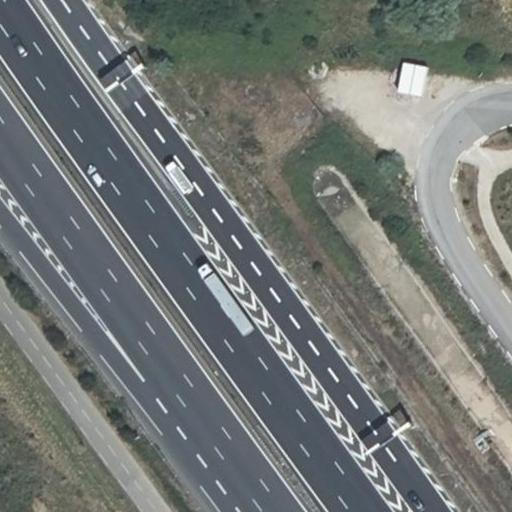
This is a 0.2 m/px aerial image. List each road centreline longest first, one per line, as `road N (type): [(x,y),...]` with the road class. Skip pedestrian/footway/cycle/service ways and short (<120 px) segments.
road 1 (motorway): [(434,511),(66,10)]
road 2 (motorway): [(359,511),(0,8)]
road 3 (motorway): [(0,132),(187,398)]
road 4 (unclassified): [(511,324),(454,240),(437,197),(441,162),(465,125),(511,104)]
road 5 (motorway): [(0,212),(90,331),(187,398)]
road 6 (unclassified): [(157,511),(0,297)]
road 7 (motorway): [(187,398),(272,511)]
